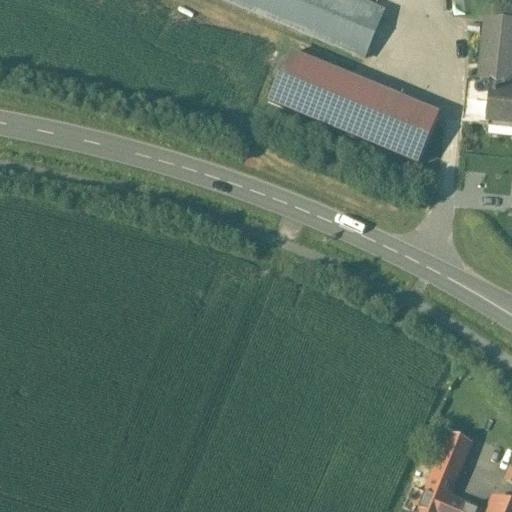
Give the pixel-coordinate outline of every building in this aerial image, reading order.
[(382,16),(342,0),(222,0),(365,60),(382,16)] [(480,80),(487,80),(488,53),(511,55),(511,23),(486,21),(480,80)] [(511,55),(488,53),(487,80),(491,81),(487,123),(511,125),(511,55)] [(439,117),(289,55),(268,106),(417,168),(439,117)] [(467,511),(469,507),(448,499),(464,459),(439,449),(431,467),(436,469),(425,498),(419,511),(467,511)] [(419,511),(425,498),(411,492),(403,511),(419,511)] [(511,511),(511,510),(493,503),(488,511),(511,511)]
